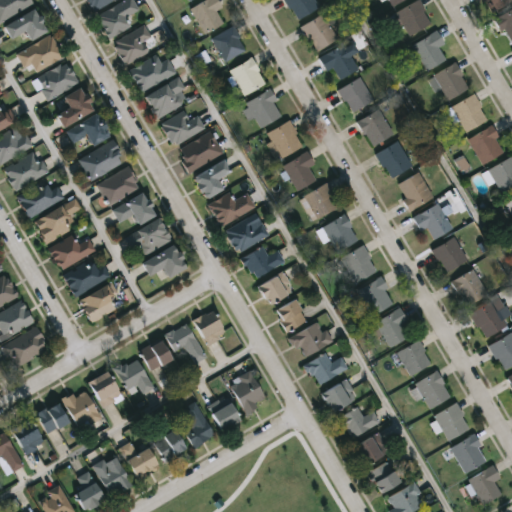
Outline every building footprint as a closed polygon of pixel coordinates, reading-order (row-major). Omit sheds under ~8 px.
[(0,0),(29,0),(31,2),(0,20),(0,0)] [(109,0),(91,11),(83,0),(109,0)] [(129,25),(108,38),(95,16),(120,0),(133,0),(138,8),(124,17),(129,25)] [(226,22),(208,33),(193,8),(205,0),(221,0),(226,6),(219,10),(226,22)] [(312,0),(316,6),(295,19),(288,7),(286,8),(281,0),(312,0)] [(418,0),(429,22),(407,34),(401,23),(394,27),(389,20),(396,16),(393,11),(411,0),(418,0)] [(507,0),(488,11),(481,0),(480,0),(479,1),(478,0),(507,0)] [(511,4),(511,39),(510,41),(502,27),(497,30),(490,19),(511,4)] [(0,24),(30,7),(40,21),(38,22),(43,29),(27,39),(21,29),(7,36),(0,24)] [(335,37),(313,51),(297,27),(320,12),(335,37)] [(140,43),(141,45),(143,44),(148,51),(125,64),(123,61),(122,62),(112,46),(116,44),(114,41),(143,23),(151,36),(140,43)] [(248,49),(226,61),(213,38),(237,24),(242,35),(241,36),(248,49)] [(443,58),(425,69),(410,44),(434,29),(442,42),(436,46),(443,58)] [(47,33),(61,56),(34,71),(28,63),(22,66),(14,52),(47,33)] [(349,56),(355,68),(337,78),(330,66),(324,70),(316,57),(341,42),(349,56)] [(154,54),(159,62),(167,58),(175,72),(141,92),(132,77),(130,78),(126,70),(154,54)] [(268,83),(246,96),(239,83),(234,86),(229,78),(234,75),(231,70),(254,56),(262,69),(260,71),(268,83)] [(465,88),(445,100),(438,89),(432,93),(425,79),(431,76),(430,74),(452,61),(460,75),(458,76),(465,88)] [(64,62),(66,67),(68,65),(78,82),(44,100),(38,88),(40,86),(34,76),(58,63),(59,64),(64,62)] [(177,76),(184,88),(174,93),(178,95),(181,101),(180,104),(156,118),(154,115),(152,116),(148,108),(150,107),(148,103),(145,104),(140,95),(177,76)] [(370,98),(350,111),(343,99),(341,101),(334,89),(357,76),(370,98)] [(76,86),(80,92),(82,91),(88,101),(86,103),(89,109),(59,126),(52,114),(66,106),(59,95),(76,86)] [(283,115),(263,127),(256,116),(246,122),(240,113),(250,107),(247,102),(272,87),(279,99),(275,101),(283,115)] [(484,118),(463,130),(457,119),(451,122),(443,108),(472,92),(479,105),(477,106),(484,118)] [(0,111),(8,107),(15,120),(0,128),(0,111)] [(390,133),(380,139),(382,144),(379,146),(376,142),(369,146),(353,121),(376,108),(390,133)] [(183,109),(188,119),(197,114),(204,127),(175,143),(174,140),(170,142),(159,126),(161,125),(160,122),(183,109)] [(92,112),(96,119),(98,118),(103,127),(101,128),(105,135),(84,147),(79,138),(71,143),(64,130),(76,123),(75,121),(92,112)] [(305,145),(278,160),(268,142),(274,139),(270,132),(292,119),(299,132),(298,133),(305,145)] [(500,151),(480,163),(465,138),(489,124),(496,135),(492,138),(500,151)] [(0,132),(9,128),(14,139),(25,133),(31,145),(0,162),(0,132)] [(222,153),(186,173),(180,162),(182,160),(176,149),(209,130),(222,153)] [(118,162),(89,180),(76,159),(111,138),(118,149),(115,151),(117,155),(115,156),(118,162)] [(410,165),(389,177),(382,165),(380,166),(372,153),(394,139),(410,165)] [(31,150),(37,162),(40,160),(47,171),(13,190),(5,178),(7,177),(1,167),(11,161),(12,163),(16,160),(16,159),(31,150)] [(316,175),(318,179),(300,190),(293,177),(287,181),(282,173),(288,170),(285,165),(310,150),(318,163),(311,167),(316,175)] [(511,183),(499,192),(493,181),(486,184),(479,173),(508,155),(511,161),(511,183)] [(219,188),(203,197),(199,191),(197,192),(191,184),(195,182),(191,175),(221,158),(228,170),(213,179),(219,188)] [(137,188),(106,206),(93,185),(126,165),(135,180),(133,181),(137,188)] [(431,197),(406,211),(400,199),(403,197),(395,183),(416,171),(431,197)] [(334,206),(314,217),(306,204),(310,202),(306,195),(329,182),(334,191),(328,194),(334,206)] [(45,183),(49,190),(55,186),(61,197),(27,218),(13,193),(18,191),(19,193),(22,191),(21,189),(26,186),(27,187),(34,184),(36,188),(45,183)] [(138,191),(143,199),(145,198),(150,205),(147,206),(152,214),(135,224),(130,214),(117,222),(110,210),(138,191)] [(227,191),(232,199),(246,192),(254,206),(218,227),(205,204),(227,191)] [(511,220),(501,201),(511,194),(511,220)] [(73,197),(79,208),(67,214),(71,220),(64,224),(67,230),(58,235),(57,233),(53,235),(54,237),(44,242),(31,219),(73,197)] [(443,215),(450,228),(430,239),(424,227),(418,231),(410,217),(435,202),(443,215)] [(347,227),(354,239),(333,251),(326,239),(322,241),(318,234),(322,231),(318,225),(341,213),(348,226),(347,227)] [(251,226),(251,227),(260,222),(268,235),(238,251),(237,248),(233,250),(223,233),(225,232),(223,230),(246,216),(251,226)] [(160,226),(161,229),(163,227),(170,240),(145,254),(142,254),(139,249),(141,245),(139,243),(129,249),(122,238),(134,231),(133,230),(155,217),(160,226)] [(71,233),(77,243),(87,238),(94,250),(56,270),(45,247),(56,241),(57,242),(61,240),(60,239),(71,233)] [(464,259),(444,271),(436,259),(435,260),(428,249),(451,235),(464,259)] [(169,244),(173,251),(175,250),(180,258),(178,259),(182,266),(165,276),(159,267),(146,275),(138,262),(169,244)] [(372,271),(352,282),(337,257),(360,244),(367,257),(365,258),(372,271)] [(261,245),(266,255),(277,249),(283,261),(255,277),(252,271),(250,272),(246,265),(243,267),(238,258),(261,245)] [(83,261),(86,265),(91,262),(95,269),(102,265),(109,276),(73,296),(60,274),(70,269),(71,271),(75,269),(73,266),(83,261)] [(477,280),(485,293),(465,305),(456,290),(454,292),(447,280),(470,268),(477,280)] [(293,289),(269,304),(256,286),(281,270),(293,289)] [(0,275),(2,274),(3,277),(5,276),(15,296),(0,304),(0,275)] [(389,304),(368,315),(362,305),(358,307),(352,296),(356,293),(354,289),(378,275),(385,287),(381,289),(389,304)] [(107,298),(113,309),(105,313),(103,311),(100,314),(101,317),(90,323),(81,307),(83,306),(81,306),(77,299),(109,280),(116,293),(107,298)] [(305,320),(284,332),(273,310),(292,298),(305,320)] [(503,325),(483,338),(476,326),(474,327),(465,313),(488,299),(503,325)] [(32,322),(3,339),(0,334),(0,311),(19,300),(32,322)] [(404,336),(386,347),(371,321),(396,307),(404,320),(398,324),(404,336)] [(211,310),(223,332),(216,336),(218,339),(206,345),(191,319),(211,310)] [(316,321),(320,327),(323,325),(332,341),(304,357),(300,350),(302,349),(300,345),(294,348),(292,344),(290,345),(286,338),(316,321)] [(185,323),(205,357),(194,363),(183,345),(173,351),(163,334),(172,329),(173,331),(185,323)] [(44,349),(16,367),(9,356),(6,358),(0,348),(0,346),(34,325),(43,339),(41,340),(43,342),(41,344),(44,349)] [(511,363),(502,369),(495,358),(494,359),(486,345),(511,330),(511,363)] [(159,339),(170,358),(149,371),(136,350),(147,343),(149,345),(159,339)] [(427,363),(409,375),(394,352),(416,339),(422,350),(420,351),(427,363)] [(324,352),(330,362),(339,356),(346,367),(319,384),(313,374),(310,376),(308,371),(305,373),(301,366),(324,352)] [(135,359),(152,387),(142,394),(135,383),(126,390),(112,367),(119,362),(121,365),(125,362),(126,365),(135,359)] [(254,368),(256,372),(251,375),(264,398),(257,401),(256,399),(252,402),(255,407),(245,414),(229,387),(231,386),(230,384),(235,382),(236,384),(239,381),(236,377),(248,370),(249,371),(254,368)] [(447,396),(426,409),(419,398),(414,401),(406,390),(413,386),(412,384),(433,370),(441,383),(440,384),(447,396)] [(121,399),(101,408),(87,382),(105,371),(121,399)] [(354,399),(333,412),(328,405),(327,406),(319,394),(345,377),(352,390),(350,391),(354,399)] [(84,390),(100,417),(89,424),(94,432),(83,439),(59,398),(72,392),(75,397),(84,390)] [(217,398),(221,406),(228,402),(239,420),(221,431),(205,406),(217,398)] [(201,444),(192,448),(179,423),(187,418),(181,407),(193,401),(213,434),(200,442),(201,444)] [(465,428),(445,440),(439,430),(433,434),(427,424),(434,419),(431,415),(453,401),(461,415),(458,416),(465,428)] [(54,403),(65,422),(44,435),(32,414),(44,407),(45,409),(54,403)] [(356,406),(361,415),(371,410),(378,423),(350,439),(344,429),(342,430),(339,425),(337,426),(333,418),(356,406)] [(29,420),(41,440),(34,444),(37,448),(25,455),(10,429),(22,422),(23,423),(29,420)] [(177,455),(163,461),(162,459),(160,459),(152,442),(161,438),(160,435),(171,430),(180,449),(176,451),(177,455)] [(385,452),(364,465),(360,459),(358,460),(351,447),(376,431),(384,444),(381,446),(385,452)] [(0,433),(3,432),(22,465),(5,475),(0,466),(0,433)] [(483,460),(462,473),(447,448),(471,433),(478,445),(475,447),(483,460)] [(129,441),(135,453),(145,447),(157,468),(151,471),(150,469),(146,471),(145,469),(143,471),(146,475),(136,481),(117,448),(129,441)] [(102,458),(108,469),(118,463),(129,482),(127,483),(129,485),(119,491),(118,489),(108,495),(91,465),(102,458)] [(398,482),(378,494),(365,473),(385,461),(398,482)] [(498,493),(479,504),(475,497),(470,499),(462,485),(467,483),(465,479),(490,464),(497,477),(491,481),(498,493)] [(97,503),(86,509),(85,507),(79,510),(70,494),(80,488),(74,477),(85,471),(100,498),(96,500),(97,503)] [(415,495),(422,505),(410,511),(386,511),(390,510),(383,499),(412,481),(419,493),(415,495)] [(57,485),(73,511),(71,511),(43,511),(37,501),(44,497),(46,499),(49,497),(45,492),(57,485)]
